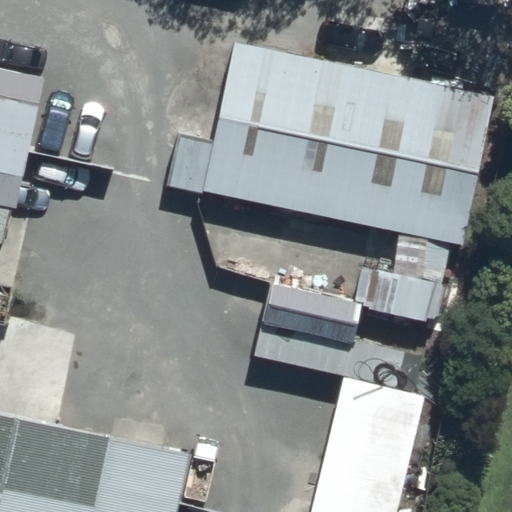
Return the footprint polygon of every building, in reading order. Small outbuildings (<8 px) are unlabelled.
[(486,54),(236,1),(202,163),(452,216),(486,54)] [(51,37),(0,26),(0,134),(29,140),(51,37)] [(12,204),(0,201),(0,238),(4,239),(12,204)] [(441,278),(368,262),(358,302),(433,318),(441,278)] [(272,280),(264,316),(347,335),(355,299),(272,280)] [(255,354),(341,372),(311,511),(386,511),(421,350),(357,336),(356,341),(262,322),(255,354)] [(164,511),(185,417),(0,378),(0,511),(164,511)]
